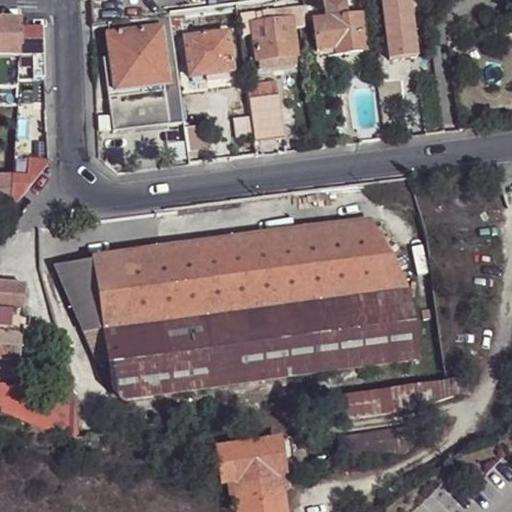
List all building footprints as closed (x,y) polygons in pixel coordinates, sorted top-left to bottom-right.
[(378,0),(386,62),(417,58),(410,0),(378,0)] [(325,20),(346,18),(343,2),(323,4),(325,20)] [(304,28),(301,7),(239,16),(242,37),(252,36),(251,27),(290,21),(291,30),(304,28)] [(359,16),(346,18),(325,20),(311,22),(315,53),(318,52),(334,50),(343,49),(344,56),(365,53),(359,16)] [(0,21),(0,107),(15,107),(16,82),(19,36),(20,22),(0,21)] [(251,27),(252,36),(256,63),(295,57),(291,30),(290,21),(251,27)] [(160,29),(106,37),(115,98),(107,99),(112,134),(183,124),(176,79),(167,80),(160,29)] [(40,34),(19,36),(16,82),(42,83),(40,34)] [(226,35),(182,40),(187,79),(231,73),(226,35)] [(335,57),(344,56),(343,49),(334,50),(335,57)] [(334,50),(318,52),(319,59),(335,57),(334,50)] [(254,85),(256,100),(278,97),(276,82),(254,85)] [(245,87),(247,102),(256,100),(254,85),(245,87)] [(256,100),(247,102),(253,143),(283,139),(278,97),(256,100)] [(230,134),(249,132),(246,103),(227,105),(230,134)] [(93,260),(108,362),(110,372),(124,370),(126,383),(112,386),(112,391),(123,402),(418,359),(408,294),(370,221),(93,259),(93,260)] [(93,260),(54,266),(98,364),(108,362),(93,260)] [(0,283),(0,360),(19,362),(24,285),(0,283)] [(124,370),(110,372),(112,386),(126,383),(124,370)] [(468,375),(444,381),(311,401),(314,416),(315,422),(416,406),(470,388),(468,375)] [(0,409),(80,437),(73,399),(0,392),(0,409)] [(314,416),(311,401),(219,415),(223,432),(314,416)] [(201,428),(202,437),(219,434),(218,426),(201,428)] [(235,503),(236,511),(288,511),(285,491),(288,490),(286,476),(288,475),(281,437),(215,447),(222,486),(227,486),(229,503),(235,503)]
